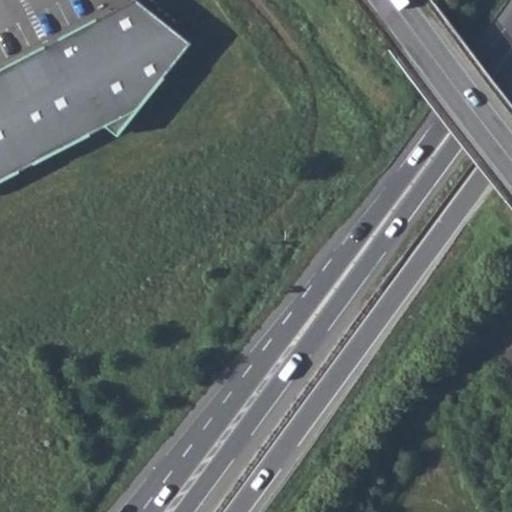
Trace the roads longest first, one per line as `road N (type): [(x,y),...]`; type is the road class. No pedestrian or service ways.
road 1 (trunk): [(511,29),(150,511)]
road 2 (trunk): [(180,511),(511,64)]
road 3 (trunk): [(237,511),(511,136)]
road 4 (tertiary): [(392,0),(511,157)]
